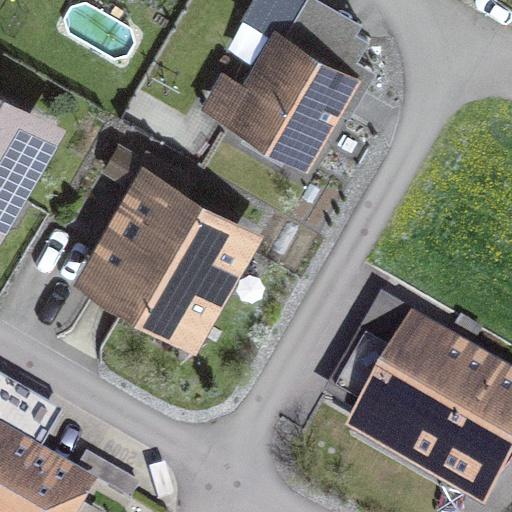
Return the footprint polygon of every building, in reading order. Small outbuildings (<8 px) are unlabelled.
[(352,76),(278,34),(232,114),(306,157),(352,76)] [(0,188),(34,129),(0,109),(0,188)] [(147,181),(96,270),(191,325),(242,236),(147,181)] [(511,428),(511,391),(418,337),(367,426),(477,489),(511,428)] [(63,511),(78,487),(0,441),(0,511),(63,511)]
